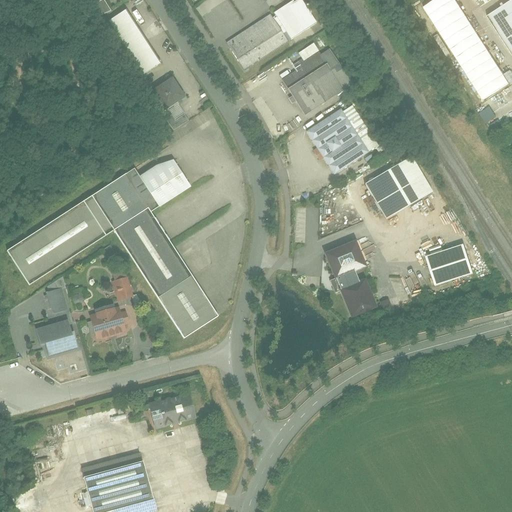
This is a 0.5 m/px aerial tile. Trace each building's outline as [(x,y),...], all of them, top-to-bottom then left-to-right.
[(99,17),(110,11),(103,0),(92,6),(99,17)] [(509,86),(454,0),(431,0),(421,7),(483,102),(509,86)] [(297,2),(231,43),(250,73),(316,31),(297,2)] [(511,4),(488,20),(511,55),(511,4)] [(159,64),(126,10),(110,20),(144,74),(159,64)] [(328,52),(287,79),(309,112),(350,85),(328,52)] [(180,95),(169,76),(148,88),(159,107),(180,95)] [(480,114),(486,124),(496,117),(490,108),(480,114)] [(173,131),(188,121),(180,110),(166,119),(173,131)] [(342,118),(339,113),(309,132),(334,173),(374,148),(351,112),(342,118)] [(133,170),(8,251),(30,284),(113,231),(182,336),(214,315),(146,212),(187,186),(169,158),(138,178),(133,170)] [(410,160),(366,186),(384,218),(429,192),(410,160)] [(354,243),(324,255),(334,279),(363,267),(354,243)] [(462,248),(427,258),(435,286),(471,276),(462,248)] [(126,279),(113,282),(118,301),(131,298),(126,279)] [(330,282),(334,293),(339,291),(335,280),(330,282)] [(49,293),(45,294),(51,316),(70,311),(61,281),(46,285),(49,293)] [(365,286),(341,295),(351,321),(375,312),(365,286)] [(117,308),(87,315),(92,340),(123,333),(117,308)] [(72,336),(69,324),(37,333),(42,350),(46,349),(49,358),(80,349),(76,335),(72,336)] [(188,393),(149,404),(156,428),(195,417),(188,393)] [(152,511),(137,454),(79,469),(90,511),(152,511)]
